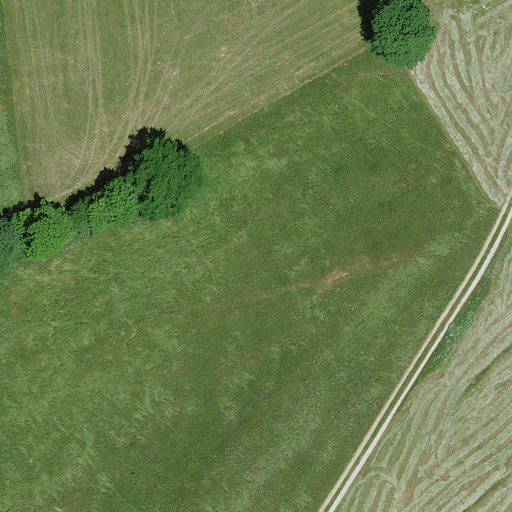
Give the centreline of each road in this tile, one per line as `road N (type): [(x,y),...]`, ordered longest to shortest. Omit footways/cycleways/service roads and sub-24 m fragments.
road 1 (track): [(325,511),(511,209)]
road 2 (track): [(465,0),(380,29),(210,145)]
